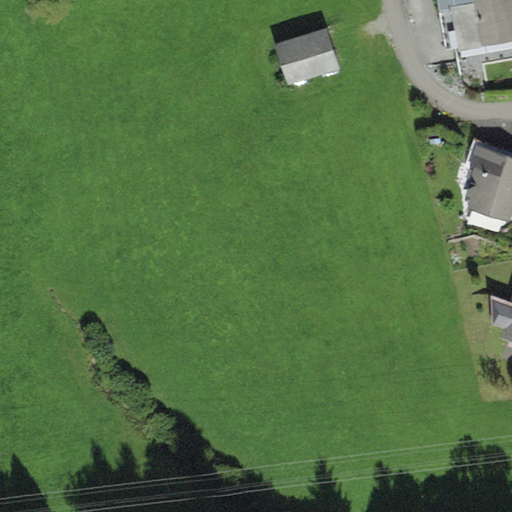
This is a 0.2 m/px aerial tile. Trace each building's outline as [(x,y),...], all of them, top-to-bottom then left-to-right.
[(458,0),(436,0),(444,47),(455,45),(460,75),(485,71),(483,59),(511,54),(511,36),(458,45),(451,1),(458,0)] [(511,36),(511,0),(458,0),(451,1),(458,45),(511,36)] [(327,24),(279,39),(290,76),(338,62),(327,24)] [(511,215),(511,151),(477,140),(471,161),(475,163),(463,201),(511,215)] [(511,339),(511,296),(490,289),(490,319),(507,324),(503,336),(511,339)]
